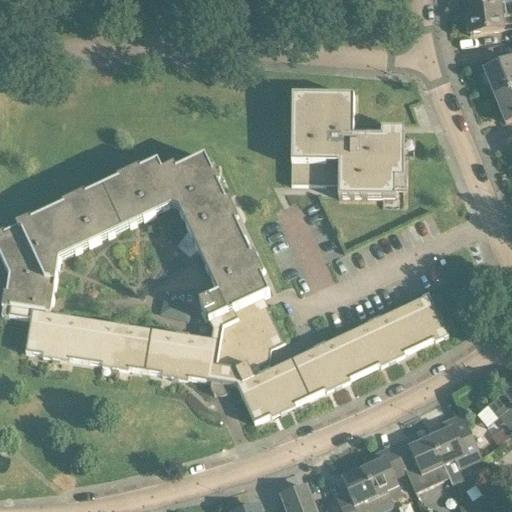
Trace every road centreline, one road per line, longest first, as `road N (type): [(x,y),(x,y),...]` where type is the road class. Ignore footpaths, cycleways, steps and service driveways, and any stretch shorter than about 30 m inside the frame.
road 1 (residential): [(97,511),(277,461),(511,344)]
road 2 (residential): [(430,64),(162,45),(0,58)]
road 3 (residential): [(511,271),(430,64)]
